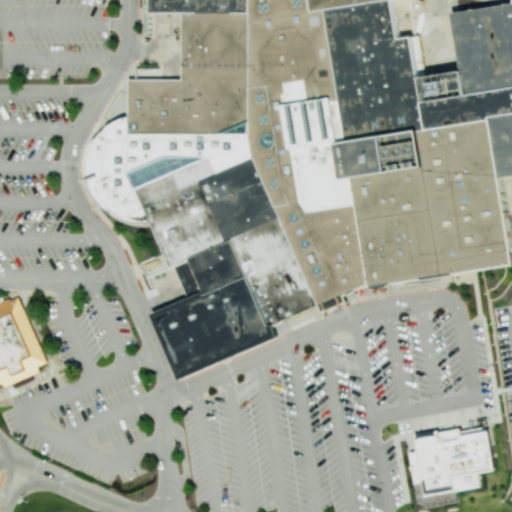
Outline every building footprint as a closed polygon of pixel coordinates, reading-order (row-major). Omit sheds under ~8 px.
[(156,315),(184,380),(280,339),(275,326),(375,284),(375,288),(444,277),(421,129),(496,118),(506,176),(511,174),(511,5),(456,15),(465,72),(422,79),(416,36),(401,39),(395,0),(154,0),(154,13),(191,13),(190,80),(170,80),(151,80),(136,80),(135,119),(134,119),(131,120),(126,122),(121,125),(116,128),(112,131),(108,136),(104,140),(102,140),(98,146),(95,151),(94,156),(92,161),(92,166),(91,170),(91,173),(92,177),(94,185),(96,184),(98,190),(100,195),(103,200),(107,205),(111,210),(118,215),(124,218),(130,221),(137,223),(143,224),(148,224),(153,224),(155,224),(175,270),(183,267),(196,298),(156,315)] [(137,78),(159,79),(159,69),(137,68),(137,78)] [(421,129),(444,277),(478,273),(511,268),(511,231),(506,176),(496,118),(421,129)] [(0,302),(0,381),(2,381),(7,392),(41,377),(37,368),(47,364),(17,295),(0,302)] [(490,432),(462,436),(461,430),(419,437),(421,450),(410,452),(416,484),(424,482),(426,496),(482,487),(480,475),(497,472),(490,432)]
